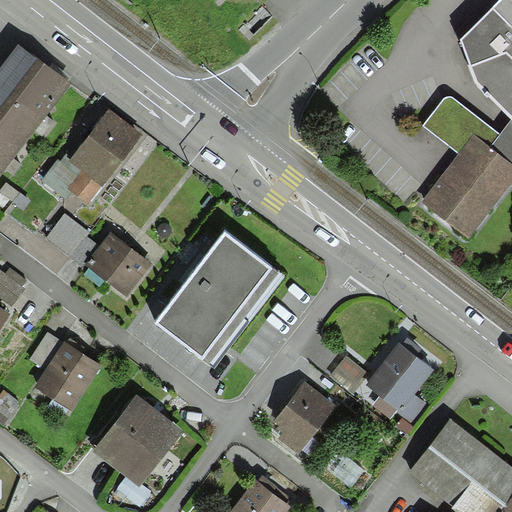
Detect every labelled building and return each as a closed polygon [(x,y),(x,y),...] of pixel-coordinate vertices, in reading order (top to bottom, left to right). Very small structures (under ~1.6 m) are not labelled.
[(496,130),(450,97),(421,129),(457,153),(421,202),(466,232),(511,179),(511,30),(490,8),(456,40),(477,86),(509,117),(496,130)] [(0,158),(67,76),(14,33),(0,49),(0,158)] [(144,133),(110,105),(67,157),(101,185),(144,133)] [(151,263),(107,230),(78,268),(122,301),(151,263)] [(275,274),(230,239),(160,329),(205,364),(275,274)] [(0,291),(0,323),(16,305),(0,291)] [(436,367),(401,337),(365,378),(401,408),(436,367)] [(62,338),(33,381),(68,404),(97,361),(62,338)] [(338,399),(303,372),(268,418),(303,445),(338,399)] [(131,386),(88,440),(134,476),(177,421),(131,386)] [(511,467),(452,421),(415,468),(472,511),(501,511),(511,498),(511,467)] [(289,511),(295,505),(254,474),(225,511),(289,511)] [(511,511),(511,498),(501,511),(511,511)]
